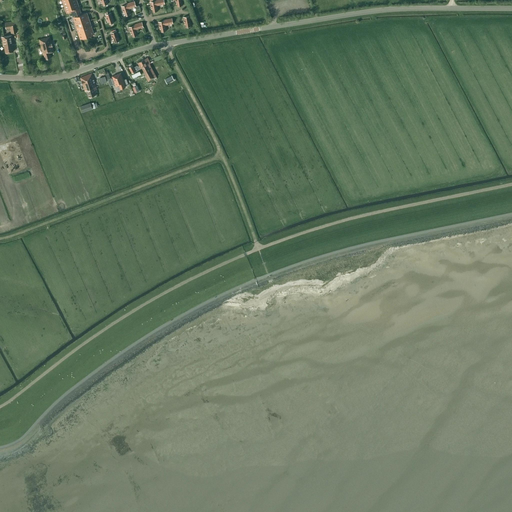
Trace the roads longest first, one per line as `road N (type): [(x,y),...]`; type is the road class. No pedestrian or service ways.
road 1 (unclassified): [(251,29),(372,10),(511,8)]
road 2 (tertiary): [(0,77),(63,76),(149,46),(251,29)]
road 3 (track): [(0,238),(221,155)]
road 4 (track): [(221,155),(166,43)]
